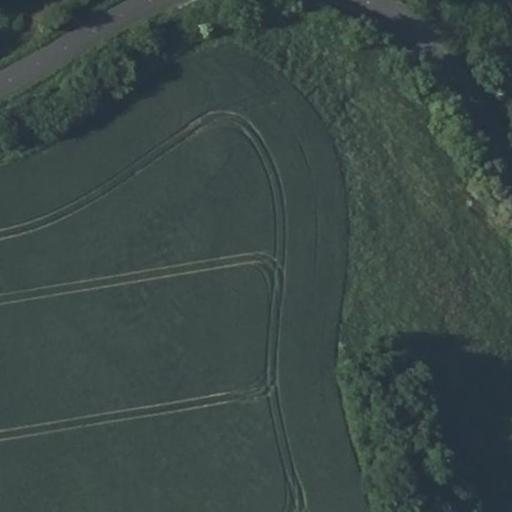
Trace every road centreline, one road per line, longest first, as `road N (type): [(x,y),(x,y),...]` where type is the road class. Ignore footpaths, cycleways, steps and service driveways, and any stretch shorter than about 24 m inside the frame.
road 1 (unclassified): [(363,0),(407,27),(511,173)]
road 2 (unclassified): [(0,83),(158,0)]
